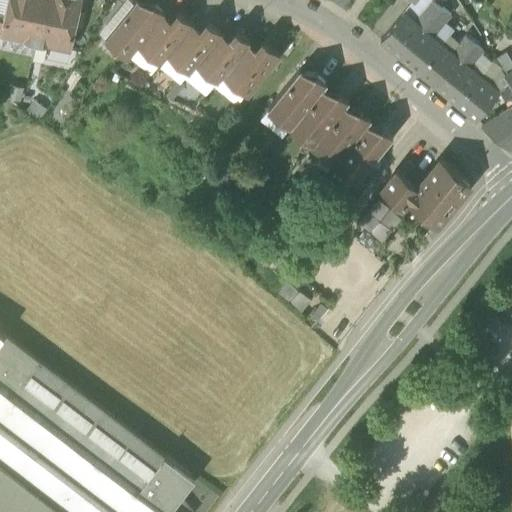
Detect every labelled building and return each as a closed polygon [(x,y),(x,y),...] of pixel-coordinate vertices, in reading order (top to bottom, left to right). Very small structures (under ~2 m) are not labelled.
[(47,44),(70,49),(73,34),(74,35),(80,9),(78,9),(80,0),(7,0),(3,19),(4,19),(1,34),(24,39),(23,41),(46,46),(47,44)] [(132,50),(138,43),(149,30),(150,28),(140,20),(148,11),(135,0),(105,37),(118,48),(123,43),(132,50)] [(403,12),(413,21),(430,0),(419,0),(415,6),(411,2),(403,12)] [(441,6),(434,0),(430,0),(413,21),(422,28),(441,6)] [(140,20),(150,28),(163,12),(153,4),(148,11),(140,20)] [(441,6),(422,28),(432,36),(447,18),(451,14),(441,6)] [(160,61),(167,52),(178,38),(191,22),(178,11),(171,19),(172,20),(158,38),(149,30),(138,43),(160,61)] [(171,19),(163,12),(150,28),(149,30),(158,38),(172,20),(171,19)] [(400,55),(422,28),(413,21),(403,12),(380,39),(400,55)] [(189,70),(196,62),(207,48),(221,31),(207,20),(200,29),(201,30),(188,46),(178,38),(167,52),(189,70)] [(178,38),(188,46),(201,30),(200,29),(191,22),(178,38)] [(441,44),(432,36),(422,28),(400,55),(419,71),(441,44)] [(218,79),(224,73),(248,42),(250,41),(236,30),(229,38),(230,39),(217,56),(207,48),(196,62),(218,79)] [(207,48),(217,56),(230,39),(229,38),(221,31),(207,48)] [(466,34),(451,52),(460,60),(474,42),(466,34)] [(257,49),(248,42),(224,73),(247,91),(278,52),(264,41),(257,49)] [(474,42),(460,60),(469,67),(483,49),(474,42)] [(123,43),(118,48),(128,55),(132,50),(123,43)] [(437,86),(460,60),(451,52),(441,44),(419,71),(437,86)] [(496,60),(497,62),(505,73),(511,68),(511,63),(506,54),(496,60)] [(479,75),(469,67),(460,60),(437,86),(456,102),(479,75)] [(509,80),(505,73),(497,62),(487,68),(492,72),(495,75),(497,74),(507,83),(509,80)] [(291,123),(291,124),(312,98),(304,91),(313,80),(300,69),(270,106),(283,117),(287,111),(295,118),(291,123)] [(304,91),(312,98),(321,87),(327,79),(319,72),(313,80),(304,91)] [(499,92),(507,83),(497,74),(495,75),(489,84),(499,92)] [(489,84),(479,75),(456,102),(476,119),(495,96),(499,92),(489,84)] [(511,93),(511,85),(509,80),(507,83),(499,92),(495,96),(499,102),(511,93)] [(321,87),(312,98),(291,124),(305,135),(309,129),(317,136),(313,141),(313,142),(334,116),(325,109),(334,97),(321,87)] [(325,109),(334,116),(343,105),(349,97),(340,90),(334,97),(325,109)] [(510,147),(511,145),(511,103),(482,123),(510,147)] [(343,105),(334,116),(313,142),(326,153),(331,147),(339,154),(334,159),(335,160),(356,134),(347,127),(357,116),(343,105)] [(347,127),(356,134),(365,123),(370,116),(362,109),(357,116),(347,127)] [(283,117),(291,123),(295,118),(287,111),(283,117)] [(365,123),(356,134),(335,160),(348,170),(352,165),(359,171),(355,176),(357,178),(378,152),(369,145),(378,134),(365,123)] [(369,145),(378,152),(393,134),(384,127),(378,134),(369,145)] [(305,135),(313,141),(317,136),(309,129),(305,135)] [(326,153),(334,159),(339,154),(331,147),(326,153)] [(410,196),(438,222),(471,182),(440,158),(417,186),(396,168),(383,185),(405,203),(410,196)] [(348,170),(355,176),(359,171),(352,165),(348,170)] [(285,276),(275,286),(297,307),(307,297),(285,276)] [(186,511),(174,503),(194,476),(165,454),(4,331),(0,336),(0,511),(186,511)]
